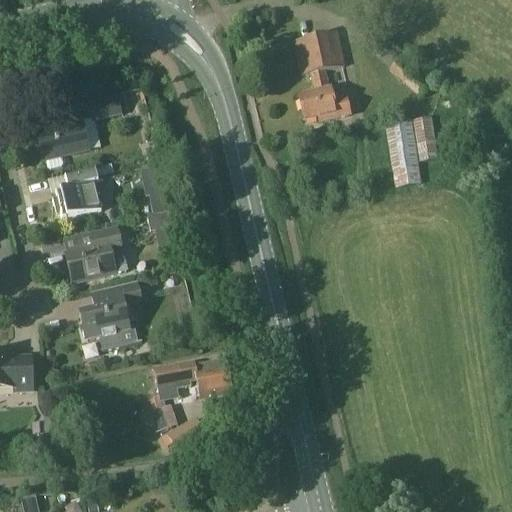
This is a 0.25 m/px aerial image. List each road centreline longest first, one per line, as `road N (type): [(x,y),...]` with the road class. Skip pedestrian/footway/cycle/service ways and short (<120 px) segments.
road 1 (tertiary): [(320,511),(216,79),(186,37),(155,18)]
road 2 (residential): [(0,306),(16,305),(34,289),(1,142)]
road 3 (tertiary): [(155,18),(106,9),(0,29)]
